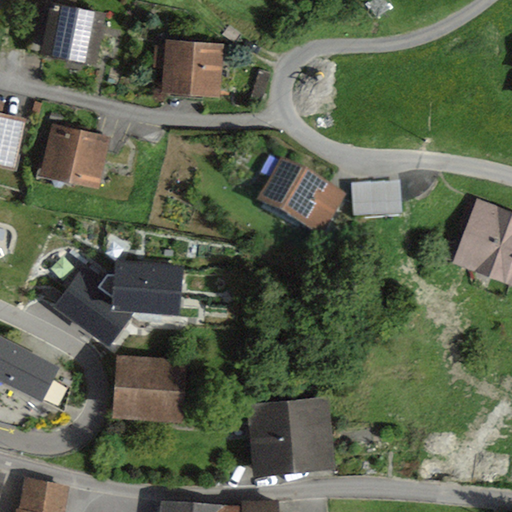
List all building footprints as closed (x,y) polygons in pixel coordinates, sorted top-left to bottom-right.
[(48,0),(48,3),(41,2),(31,53),(98,65),(108,13),(76,8),(77,0),(48,0)] [(225,44),(167,40),(164,94),(222,97),(225,44)] [(0,166),(18,170),(28,120),(1,115),(3,104),(0,103),(0,166)] [(111,137),(52,125),(42,176),(101,188),(111,137)] [(349,198),(283,164),(282,166),(270,160),(262,177),(272,183),(259,209),(325,244),(349,198)] [(401,185),(353,189),(356,222),(404,218),(401,185)] [(511,211),(478,200),(455,263),(511,284),(511,211)] [(185,265),(118,262),(118,275),(117,298),(136,312),(183,314),(185,265)] [(117,298),(118,275),(108,275),(103,282),(83,268),(55,308),(112,347),(136,312),(117,298)] [(62,367),(2,335),(0,338),(0,379),(66,414),(73,387),(57,378),(62,367)] [(119,355),(115,418),(186,422),(190,359),(119,355)] [(250,404),(257,477),(340,469),(333,396),(250,404)] [(230,469),(252,467),(250,431),(227,433),(230,469)] [(0,503),(8,474),(0,471),(0,503)] [(17,508),(16,511),(65,511),(71,486),(26,478),(20,508),(17,508)] [(163,500),(162,511),(281,511),(282,500),(243,500),(244,506),(225,506),(163,500)]
